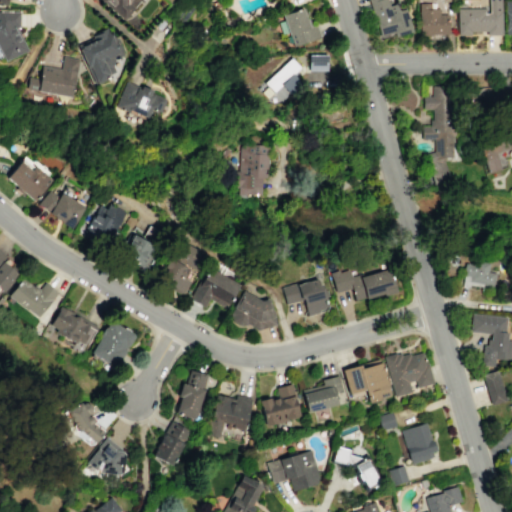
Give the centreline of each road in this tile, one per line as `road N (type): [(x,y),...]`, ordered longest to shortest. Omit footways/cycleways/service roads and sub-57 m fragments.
road 1 (tertiary): [(495,511),(364,64)]
road 2 (residential): [(0,208),(55,254),(234,353),(277,357),(352,338)]
road 3 (residential): [(364,64),(511,64)]
